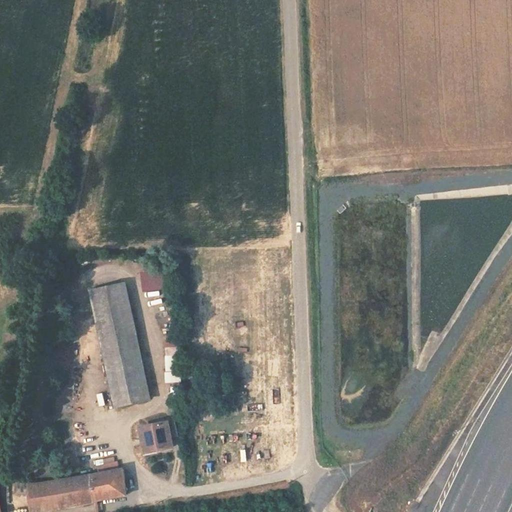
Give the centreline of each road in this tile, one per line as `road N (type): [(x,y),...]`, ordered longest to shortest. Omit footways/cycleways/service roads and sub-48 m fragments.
road 1 (unclassified): [(289,0),(304,470)]
road 2 (unclassified): [(304,470),(165,491),(140,473),(105,413)]
